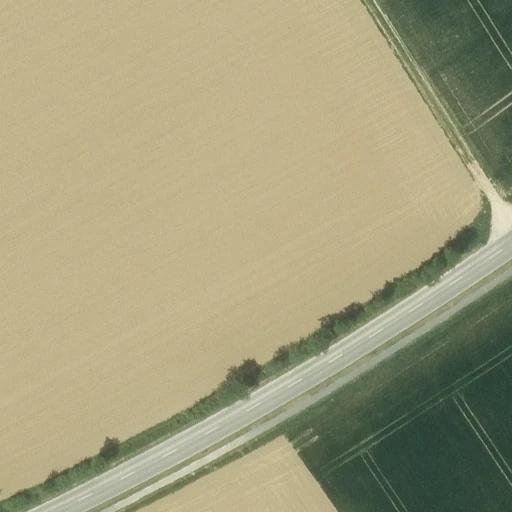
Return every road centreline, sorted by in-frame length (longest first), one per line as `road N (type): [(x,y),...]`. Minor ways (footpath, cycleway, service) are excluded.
road 1 (unclassified): [(511,248),(276,396),(53,511)]
road 2 (track): [(381,0),(511,232)]
